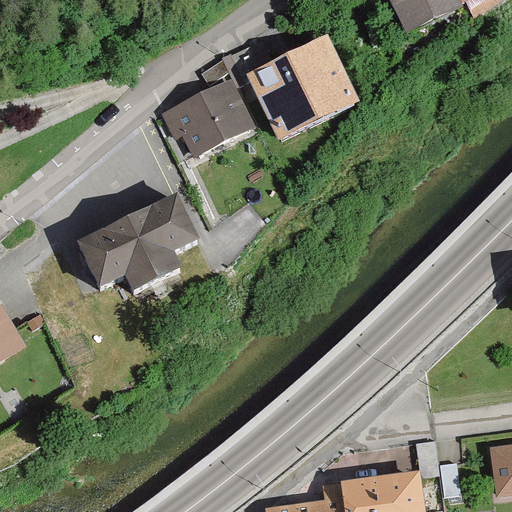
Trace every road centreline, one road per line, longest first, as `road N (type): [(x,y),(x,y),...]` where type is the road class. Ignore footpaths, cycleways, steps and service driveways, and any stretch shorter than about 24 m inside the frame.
road 1 (primary): [(511,219),(363,365),(183,511)]
road 2 (residential): [(277,0),(0,219)]
road 3 (residential): [(362,427),(511,281)]
road 4 (residential): [(362,427),(511,408)]
road 5 (residential): [(266,511),(362,427)]
